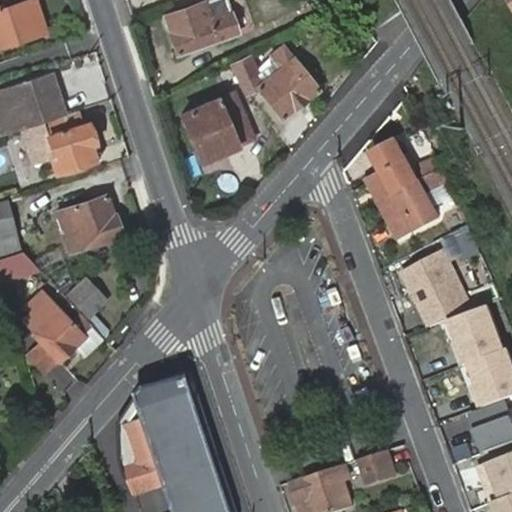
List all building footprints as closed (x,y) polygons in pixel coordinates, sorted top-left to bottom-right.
[(0,43),(45,29),(35,0),(26,0),(0,8),(0,43)] [(205,0),(162,16),(177,54),(239,30),(227,0),(205,0)] [(350,0),(318,0),(325,13),(350,0)] [(239,82),(246,94),(257,84),(282,116),(318,88),(284,44),(270,55),(279,67),(261,80),(249,55),(230,64),(239,82)] [(239,82),(230,64),(215,70),(225,89),(239,82)] [(49,70),(0,85),(0,133),(24,126),(63,113),(49,70)] [(180,112),(196,151),(211,144),(214,153),(253,137),(233,90),(180,112)] [(24,126),(34,162),(42,159),(50,157),(55,172),(94,159),(89,145),(95,143),(94,141),(96,136),(93,127),(88,124),(88,122),(83,123),(78,108),(63,113),(24,126)] [(370,180),(402,237),(440,215),(397,141),(375,153),(385,172),(370,180)] [(89,145),(94,159),(100,158),(95,143),(89,145)] [(211,144),(196,151),(200,159),(214,153),(211,144)] [(421,175),(426,188),(444,182),(439,169),(421,175)] [(57,210),(64,231),(63,233),(70,251),(120,232),(114,213),(111,213),(105,194),(57,210)] [(7,203),(0,204),(0,258),(15,253),(19,251),(7,203)] [(446,248),(401,271),(428,328),(449,319),(476,309),(446,248)] [(15,253),(0,258),(0,277),(28,268),(15,253)] [(58,295),(80,317),(100,299),(78,276),(58,295)] [(37,286),(16,306),(21,311),(16,315),(36,335),(22,349),(40,370),(55,355),(59,359),(73,346),(71,343),(81,332),(37,286)] [(476,309),(449,319),(465,363),(470,363),(506,350),(490,304),(476,309)] [(506,350),(470,363),(477,384),(472,386),(480,407),(511,395),(511,357),(509,349),(506,350)] [(148,384),(140,393),(143,402),(196,384),(192,370),(148,384)] [(237,511),(196,384),(143,402),(148,417),(129,423),(141,462),(134,464),(123,468),(131,493),(168,481),(178,511),(237,511)] [(511,418),(506,402),(474,414),(487,450),(498,447),(511,441),(511,418)] [(122,430),(134,464),(141,462),(129,423),(122,430)] [(398,474),(391,450),(367,457),(374,481),(398,474)] [(511,511),(511,454),(478,467),(494,511),(511,511)] [(331,469),(293,480),(300,502),(311,499),(314,511),(332,511),(352,505),(345,482),(351,481),(346,464),(345,464),(331,469)] [(303,511),(314,511),(311,499),(300,502),(303,511)]
